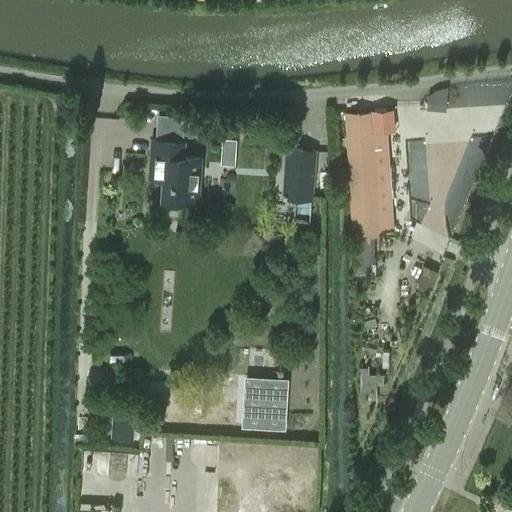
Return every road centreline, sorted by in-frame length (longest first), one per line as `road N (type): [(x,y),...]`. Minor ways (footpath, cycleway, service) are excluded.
road 1 (unclassified): [(0,70),(110,90),(240,95),(369,89),(511,69)]
road 2 (secondary): [(415,511),(511,276)]
